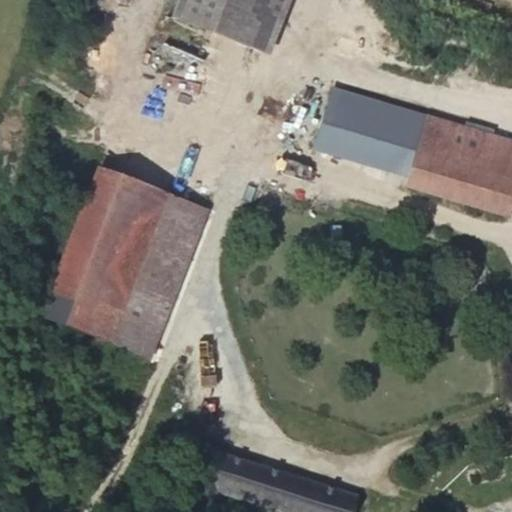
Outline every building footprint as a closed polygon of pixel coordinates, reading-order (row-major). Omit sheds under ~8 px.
[(178,0),(172,19),(250,48),(267,0),(178,0)] [(511,203),(511,143),(423,116),(330,88),(313,142),(409,170),(405,186),(508,216),(511,203)] [(148,357),(205,210),(97,169),(42,316),(148,357)] [(138,391),(183,451),(232,412),(187,353),(138,391)] [(284,511),(350,511),(355,499),(208,450),(194,491),(214,498),(217,491),(284,511)]
